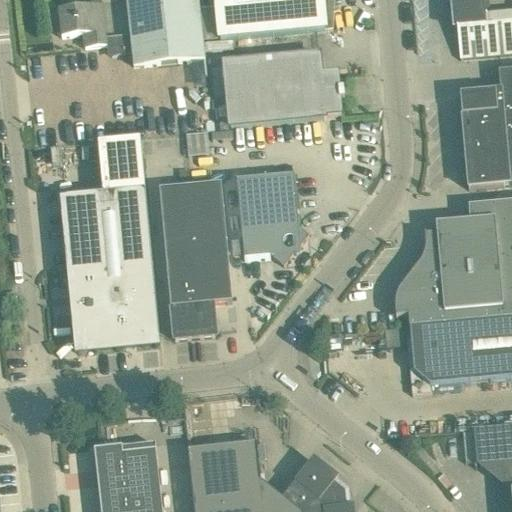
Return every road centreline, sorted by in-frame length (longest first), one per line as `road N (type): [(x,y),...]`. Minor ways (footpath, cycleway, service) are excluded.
road 1 (unclassified): [(283,367),(291,323),(389,196),(399,171),(386,0)]
road 2 (unclassified): [(32,397),(0,101)]
road 3 (unclassified): [(32,397),(283,367)]
road 4 (unclassified): [(436,511),(417,487),(299,395),(283,367)]
